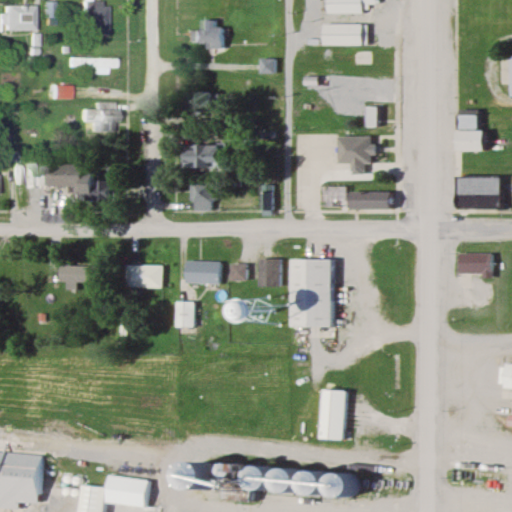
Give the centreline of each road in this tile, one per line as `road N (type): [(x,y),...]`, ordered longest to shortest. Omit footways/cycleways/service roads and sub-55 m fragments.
road 1 (tertiary): [(423,511),(426,0)]
road 2 (residential): [(511,228),(0,227)]
road 3 (residential): [(425,464),(201,447),(175,469),(171,511)]
road 4 (residential): [(150,227),(149,0)]
